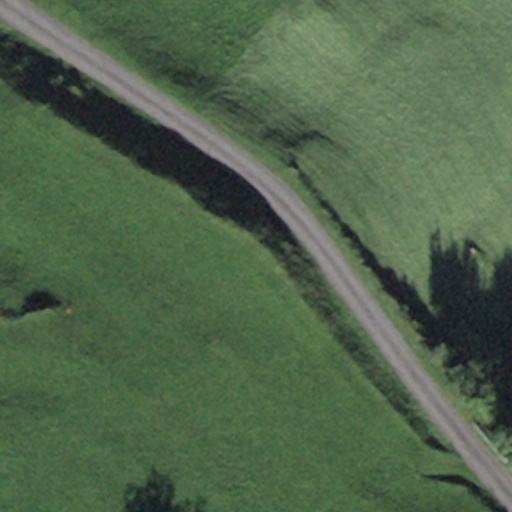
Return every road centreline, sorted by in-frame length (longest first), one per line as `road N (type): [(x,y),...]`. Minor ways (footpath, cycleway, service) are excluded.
road 1 (unclassified): [(0,3),(295,208),(362,314),(511,494)]
road 2 (track): [(491,470),(370,457)]
